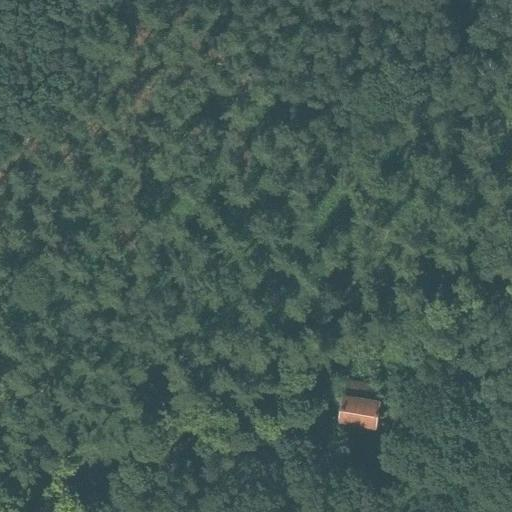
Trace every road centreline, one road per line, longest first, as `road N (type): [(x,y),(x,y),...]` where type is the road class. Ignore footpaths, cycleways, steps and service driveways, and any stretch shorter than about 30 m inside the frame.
road 1 (track): [(0,506),(343,359),(511,298)]
road 2 (track): [(343,359),(437,380),(511,419)]
